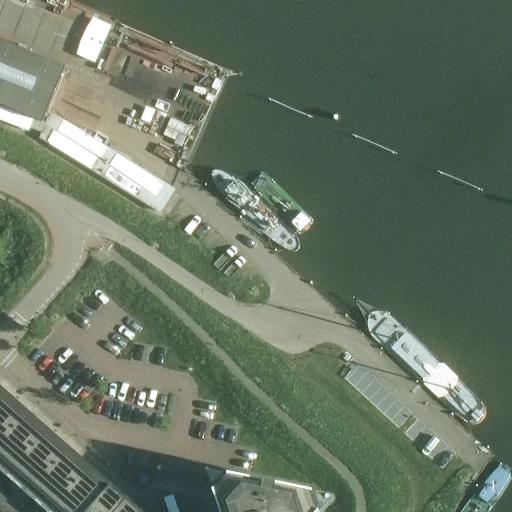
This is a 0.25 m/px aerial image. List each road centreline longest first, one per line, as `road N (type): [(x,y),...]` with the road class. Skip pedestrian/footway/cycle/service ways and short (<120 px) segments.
road 1 (residential): [(0,350),(90,430),(253,462)]
road 2 (residential): [(0,339),(59,274),(71,235),(63,209),(0,176)]
